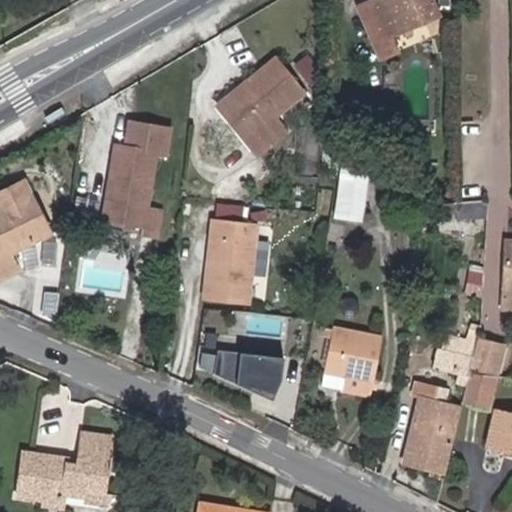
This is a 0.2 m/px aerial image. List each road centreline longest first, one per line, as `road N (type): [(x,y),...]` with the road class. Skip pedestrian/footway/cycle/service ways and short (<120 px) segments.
road 1 (residential): [(419,511),(0,331)]
road 2 (secondary): [(181,0),(0,103)]
